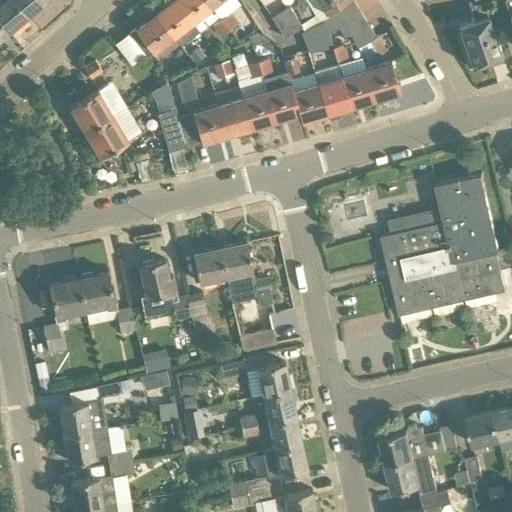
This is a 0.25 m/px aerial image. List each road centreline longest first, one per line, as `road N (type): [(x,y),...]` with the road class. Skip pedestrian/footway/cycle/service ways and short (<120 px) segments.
road 1 (residential): [(0,239),(280,177)]
road 2 (residential): [(337,404),(280,177)]
road 3 (residential): [(280,177),(465,113)]
road 4 (residential): [(31,511),(0,323)]
road 5 (residential): [(337,404),(511,365)]
road 6 (residential): [(0,90),(100,1)]
road 7 (residential): [(465,113),(402,0)]
